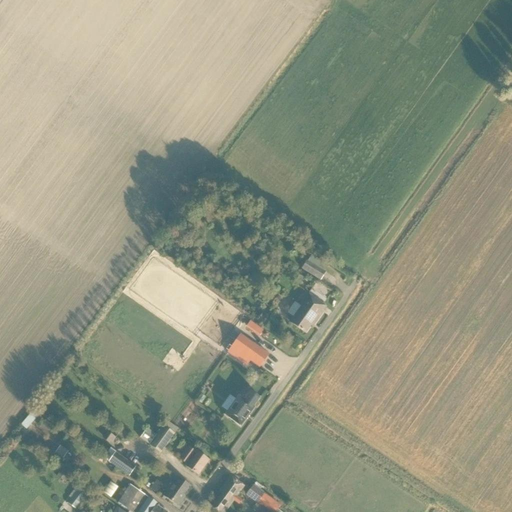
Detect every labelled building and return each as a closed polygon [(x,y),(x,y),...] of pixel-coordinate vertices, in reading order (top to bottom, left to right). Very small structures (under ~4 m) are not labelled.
[(325,272),(323,271),(307,261),(306,260),(301,269),(320,280),(325,272)] [(312,323),(314,325),(323,312),(321,311),(325,306),(308,294),(299,305),(301,306),(289,322),(305,333),(312,323)] [(237,337),(228,350),(256,370),(265,356),(237,337)] [(287,355),(296,359),(299,353),(291,348),(287,355)] [(259,398),(250,391),(243,400),(238,396),(224,415),(240,427),(254,408),(253,407),(259,398)] [(38,416),(33,411),(21,425),(26,429),(38,416)] [(149,445),(160,453),(177,431),(165,422),(149,445)] [(111,441),(112,442),(116,437),(107,431),(102,438),(109,443),(111,441)] [(63,458),(68,451),(60,445),(55,453),(63,458)] [(188,447),(188,448),(180,459),(187,464),(186,466),(198,475),(208,460),(196,451),(195,452),(188,447)] [(103,458),(128,476),(135,466),(110,448),(103,458)] [(179,507),(190,490),(193,487),(178,476),(164,496),(179,507)] [(238,504),(241,499),(236,496),(244,486),(229,476),(219,490),(220,491),(216,497),(218,498),(210,508),(216,511),(224,511),(233,500),(238,504)] [(158,479),(152,488),(159,492),(165,484),(158,479)] [(111,497),(117,487),(110,482),(107,486),(103,492),(110,498),(111,497)] [(83,483),(67,503),(75,509),(90,488),(83,483)] [(261,488),(255,483),(246,495),(261,506),(257,511),(279,511),(277,510),(280,505),(259,490),(261,488)] [(124,498),(120,504),(131,511),(137,511),(147,498),(130,486),(122,497),(124,498)] [(138,511),(166,511),(156,505),(157,504),(148,498),(138,511)]
